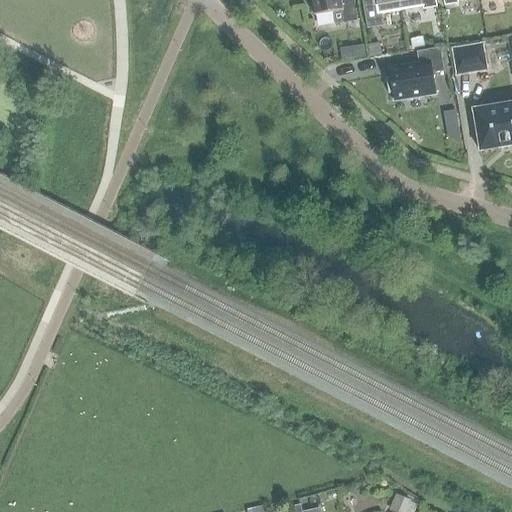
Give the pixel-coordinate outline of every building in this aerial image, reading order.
[(342,24),(356,21),(352,0),(307,0),(307,1),(311,0),(314,16),(340,12),(342,24)] [(373,0),(376,15),(398,12),(396,0),(373,0)] [(396,0),(398,12),(421,8),(422,10),(436,8),(434,0),(396,0)] [(379,43),(366,45),(368,58),(381,56),(379,43)] [(449,49),(454,78),(488,72),(483,43),(449,49)] [(388,70),(389,78),(385,78),(387,94),(391,93),(393,101),(435,94),(431,74),(443,72),(439,48),(415,52),(417,65),(388,70)] [(478,152),(511,146),(511,102),(471,110),(478,152)] [(446,133),(460,141),(458,127),(446,129),(446,133)] [(385,509),(391,511),(413,511),(417,504),(392,493),(385,509)]
